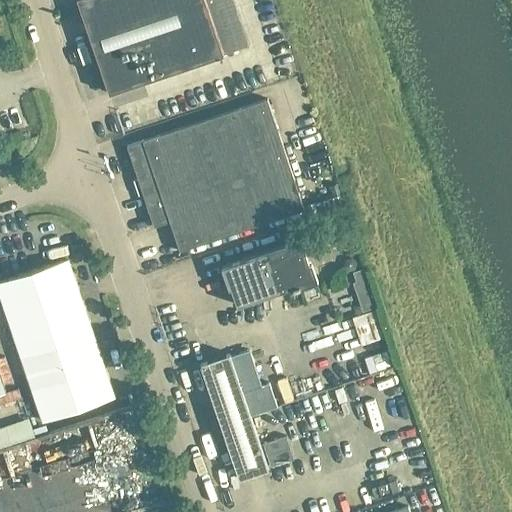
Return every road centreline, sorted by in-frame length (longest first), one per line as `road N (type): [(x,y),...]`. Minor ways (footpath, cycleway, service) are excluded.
road 1 (unclassified): [(206,511),(89,170)]
road 2 (unclassified): [(89,170),(33,0)]
